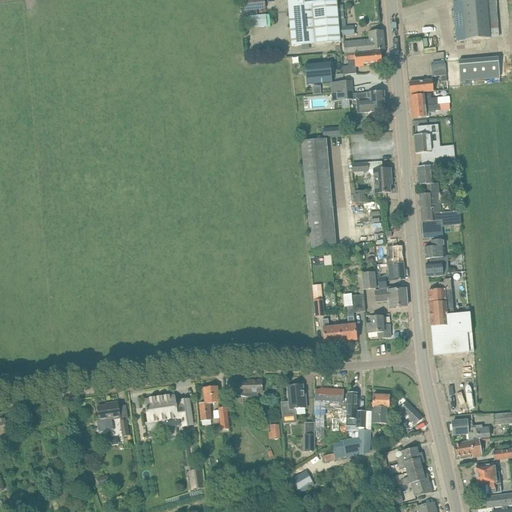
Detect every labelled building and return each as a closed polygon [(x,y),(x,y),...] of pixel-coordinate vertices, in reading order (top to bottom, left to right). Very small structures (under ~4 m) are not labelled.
[(245,10),(265,8),(263,0),(245,0),(244,0),(245,10)] [(287,0),(291,46),(340,42),(335,0),(287,0)] [(490,39),(486,0),(471,0),(453,2),(456,42),(490,39)] [(248,16),(248,28),(269,27),(269,15),(248,16)] [(341,36),(354,34),(353,26),(340,27),(341,36)] [(384,49),(383,32),(371,33),(369,33),(369,40),(344,42),(345,54),(353,53),(371,52),(371,51),(379,50),(379,51),(380,50),(384,49)] [(342,67),(343,75),(356,74),(356,67),(363,67),(363,65),(381,63),(380,52),(354,54),(346,55),(347,62),(355,61),(355,66),(342,67)] [(457,83),(496,79),(493,58),(455,62),(457,83)] [(330,63),(304,65),(304,66),(306,66),(311,84),(306,84),(306,85),(330,83),(332,83),(332,82),(331,82),(330,72),(333,72),(330,63)] [(431,77),(446,76),(445,64),(430,66),(431,77)] [(410,94),(420,93),(432,92),(431,80),(409,83),(410,94)] [(332,83),(330,83),(330,84),(331,94),(340,93),(340,89),(352,88),(351,81),(332,83)] [(352,88),(340,89),(340,93),(331,94),(331,101),(356,100),(357,114),(368,113),(386,112),(384,92),(366,93),(367,94),(353,95),(352,88)] [(420,95),(410,96),(411,108),(433,106),(439,105),(449,104),(448,97),(431,99),(430,94),(424,95),(420,95)] [(433,106),(411,108),(412,119),(422,118),(427,118),(426,113),(434,112),(439,111),(439,105),(433,106)] [(418,135),(414,136),(415,154),(431,153),(429,126),(417,127),(418,135)] [(312,251),(326,250),(336,249),(325,139),(301,142),(312,251)] [(447,149),(433,151),(434,159),(448,158),(447,149)] [(448,158),(434,159),(435,166),(454,164),(453,157),(448,158)] [(367,163),(351,165),(352,172),(368,171),(367,163)] [(428,190),(438,189),(438,184),(433,185),(432,166),(417,168),(418,186),(427,185),(428,190)] [(391,178),(391,172),(390,169),(373,170),(375,194),(390,193),(389,178),(391,178)] [(438,189),(428,190),(428,194),(419,195),(421,223),(441,221),(441,227),(461,225),(459,211),(440,213),(438,189)] [(365,203),(363,191),(354,192),(356,204),(365,203)] [(421,223),(423,240),(439,238),(438,221),(421,223)] [(429,259),(444,258),(443,240),(431,241),(431,247),(424,248),(425,259),(429,259)] [(382,258),(382,261),(383,265),(390,264),(403,263),(402,246),(389,248),(390,258),(382,258)] [(444,258),(429,259),(430,264),(425,264),(427,277),(442,276),(441,263),(445,263),(444,258)] [(403,263),(390,264),(392,281),(405,280),(403,263)] [(377,288),(376,278),(376,274),(362,275),(363,292),(377,290),(377,288)] [(439,290),(428,291),(433,356),(443,355),(469,353),(469,352),(473,351),(470,313),(453,314),(450,279),(444,280),(444,282),(438,283),(439,290)] [(314,301),(322,300),(321,286),(313,287),(314,301)] [(404,286),(394,287),(386,288),(382,288),(382,292),(376,292),(377,303),(389,302),(389,307),(407,306),(406,289),(404,289),(404,286)] [(348,325),(338,326),(340,342),(356,341),(353,313),(365,311),(364,296),(345,298),(348,325)] [(315,317),(323,317),(322,300),(314,301),(315,317)] [(368,340),(378,339),(391,338),(390,331),(384,332),(382,317),(370,318),(371,325),(367,325),(368,340)] [(340,342),(338,326),(329,327),(328,319),(322,320),(323,328),(324,344),(340,342)] [(234,386),(232,395),(259,399),(259,398),(257,398),(257,392),(262,392),(262,381),(237,382),(238,387),(234,388),(234,386)] [(287,387),(289,403),(282,403),(283,416),(295,415),(295,409),(306,408),(305,398),(304,398),(303,385),(287,387)] [(463,387),(466,409),(471,408),(469,386),(463,387)] [(199,405),(200,411),(201,421),(209,420),(208,404),(219,403),(217,387),(203,388),(205,404),(199,405)] [(313,415),(314,416),(313,428),(322,427),(324,401),(343,402),(343,391),(320,389),(320,391),(314,391),(313,415)] [(347,403),(346,431),(356,432),(356,428),(365,428),(366,411),(357,411),(357,393),(347,393),(347,403)] [(389,408),(389,406),(389,396),(373,395),(372,405),(371,424),(389,424),(389,408)] [(146,413),(147,419),(148,419),(148,422),(181,417),(182,421),(181,421),(181,423),(182,423),(183,427),(192,425),(189,400),(179,401),(179,403),(175,403),(174,396),(169,397),(169,396),(169,397),(165,398),(164,397),(162,398),(162,397),(161,397),(161,398),(157,399),(157,398),(157,399),(155,399),(155,398),(154,398),(154,399),(150,400),(150,399),(149,399),(149,400),(145,400),(145,404),(146,410),(145,410),(146,413)] [(96,407),(98,417),(99,422),(97,422),(98,432),(99,432),(98,430),(107,429),(107,430),(113,429),(112,420),(120,419),(118,402),(108,404),(108,405),(96,407)] [(396,412),(402,419),(412,430),(423,419),(406,402),(396,412)] [(228,407),(219,408),(221,430),(230,429),(228,407)] [(511,424),(511,413),(494,415),(495,426),(511,424)] [(0,432),(1,436),(8,434),(7,429),(4,419),(0,420),(0,432)] [(468,441),(478,441),(478,438),(489,437),(489,431),(482,432),(482,426),(472,427),(472,421),(451,423),(453,435),(467,434),(468,441)] [(280,424),(270,425),(271,432),(269,432),(269,439),(281,437),(280,424)] [(370,431),(359,430),(358,445),(369,446),(370,431)] [(315,434),(305,434),(305,452),(315,452),(315,434)] [(478,440),(478,441),(463,443),(453,445),(456,458),(472,455),(473,458),(481,456),(478,440)] [(399,465),(422,458),(421,453),(418,454),(416,448),(401,452),(403,457),(397,459),(399,465)] [(511,449),(493,452),(494,461),(511,458),(511,449)] [(381,468),(384,467),(387,467),(385,453),(378,455),(381,468)] [(424,463),(422,458),(399,465),(400,470),(405,468),(407,475),(422,471),(420,464),(424,463)] [(485,466),(475,467),(478,487),(479,495),(489,494),(501,493),(500,484),(497,485),(497,484),(495,465),(485,466)] [(305,471),(290,480),(296,490),(311,481),(305,471)] [(422,471),(407,475),(408,478),(403,480),(404,486),(411,484),(412,486),(428,481),(426,474),(423,475),(422,471)] [(98,479),(100,488),(109,486),(107,478),(98,479)] [(202,479),(191,481),(192,490),(203,488),(202,479)] [(428,481),(412,486),(415,497),(431,493),(428,481)] [(394,505),(403,503),(399,489),(390,491),(394,505)] [(511,494),(485,498),(486,508),(511,504),(511,494)] [(418,511),(436,511),(434,502),(417,507),(418,511)]
